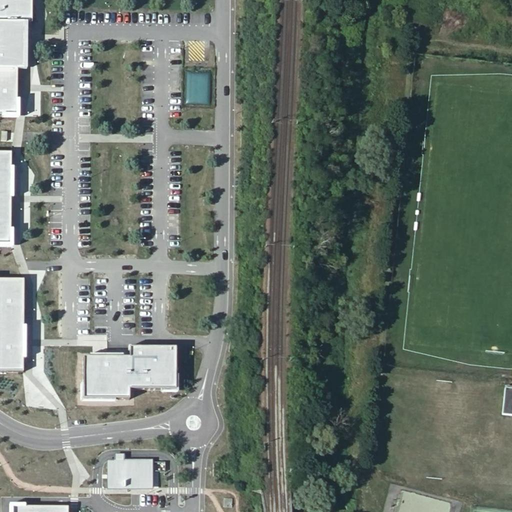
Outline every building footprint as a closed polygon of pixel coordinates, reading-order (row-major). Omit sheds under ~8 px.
[(0,0),(0,115),(16,116),(17,70),(24,70),(24,24),(32,24),(31,0),(0,0)] [(0,153),(0,245),(10,246),(11,153),(0,153)] [(0,372),(23,373),(23,280),(0,280),(0,372)] [(83,357),(82,400),(129,400),(129,390),(175,391),(175,348),(129,348),(129,358),(113,358),(102,357),(83,357)] [(511,388),(504,387),(501,414),(511,414),(511,388)] [(108,486),(151,487),(152,461),(125,461),(125,458),(115,458),(115,461),(108,461),(108,486)]
